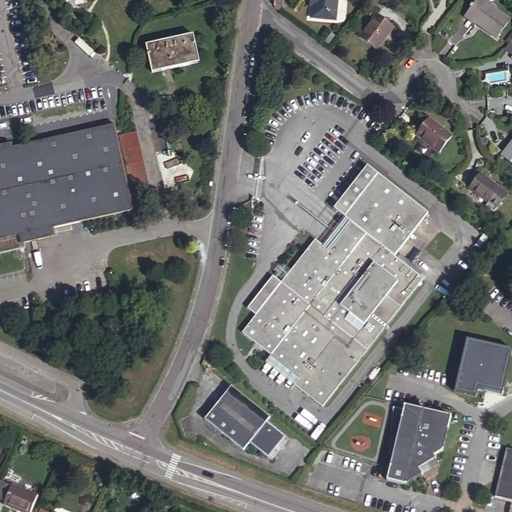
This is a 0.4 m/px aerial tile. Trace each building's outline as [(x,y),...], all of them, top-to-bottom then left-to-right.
[(57,0),(59,6),(68,4),(70,10),(89,6),(87,0),(57,0)] [(314,0),(314,5),(311,4),(309,17),(336,20),(338,0),(314,0)] [(471,5),(470,6),(479,12),(482,9),(502,24),(505,20),(478,0),(474,0),(474,1),(472,0),(470,0),(469,2),(471,5)] [(470,6),(467,11),(476,17),(496,32),(502,24),(482,9),(479,12),(470,6)] [(476,17),(467,11),(463,15),(472,21),(476,17)] [(376,19),(359,42),(373,52),(390,29),(376,19)] [(330,33),(323,42),(327,45),(335,37),(330,33)] [(202,61),(195,35),(150,46),(156,73),(202,61)] [(511,36),(502,50),(511,56),(509,58),(511,60),(511,36)] [(370,70),(364,78),(371,83),(377,75),(370,70)] [(450,138),(427,121),(414,138),(437,156),(450,138)] [(0,260),(33,253),(32,247),(30,239),(61,232),(140,214),(119,127),(19,151),(6,154),(0,155),(0,260)] [(139,135),(124,138),(140,201),(155,198),(139,135)] [(511,143),(505,151),(499,159),(511,168),(511,143)] [(4,148),(6,154),(19,151),(17,145),(4,148)] [(499,159),(505,151),(502,149),(497,156),(499,159)] [(387,172),(377,164),(343,206),(353,215),(387,172)] [(308,374),(302,381),(328,402),(413,293),(428,273),(405,255),(438,212),(387,172),(353,215),(360,221),(338,249),(331,244),(323,237),(299,267),(291,277),(290,280),(264,312),(251,329),(280,352),(308,374)] [(504,196),(478,175),(466,191),(485,206),(482,209),(491,215),(496,208),(495,204),(499,204),(504,196)] [(360,221),(353,215),(331,244),(338,249),(360,221)] [(30,239),(32,247),(62,240),(61,232),(30,239)] [(285,272),(291,277),(299,267),(292,262),(285,272)] [(264,312),(290,280),(281,273),(256,305),(264,312)] [(476,391),(485,393),(489,389),(491,394),(501,396),(511,349),(465,338),(452,393),(474,398),(476,391)] [(274,359),(302,381),(308,374),(280,352),(274,359)] [(270,417),(232,385),(205,418),(243,449),(251,440),(269,454),(282,437),(277,433),(278,431),(266,421),(270,417)] [(449,418),(403,407),(385,481),(405,485),(420,476),(417,470),(433,461),(432,457),(441,452),(449,418)] [(511,451),(504,449),(493,498),(511,502),(511,451)] [(0,487),(0,488),(0,502),(6,505),(13,488),(2,483),(0,487)] [(13,488),(6,505),(4,509),(11,511),(32,511),(39,497),(14,486),(13,488)]
